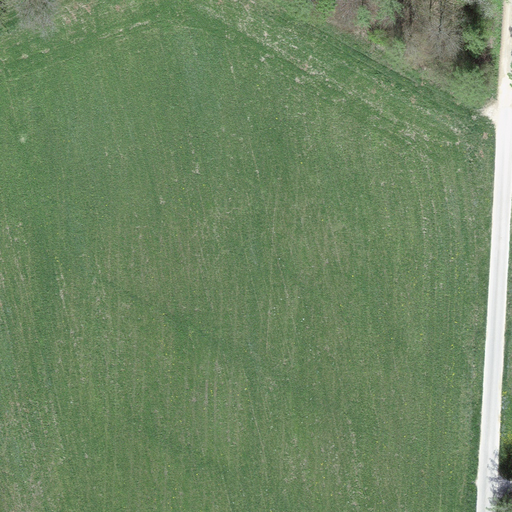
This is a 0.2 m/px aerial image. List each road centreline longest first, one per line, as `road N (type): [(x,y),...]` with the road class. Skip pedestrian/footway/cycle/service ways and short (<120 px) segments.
road 1 (unclassified): [(511,24),(486,511)]
road 2 (track): [(231,0),(504,135)]
